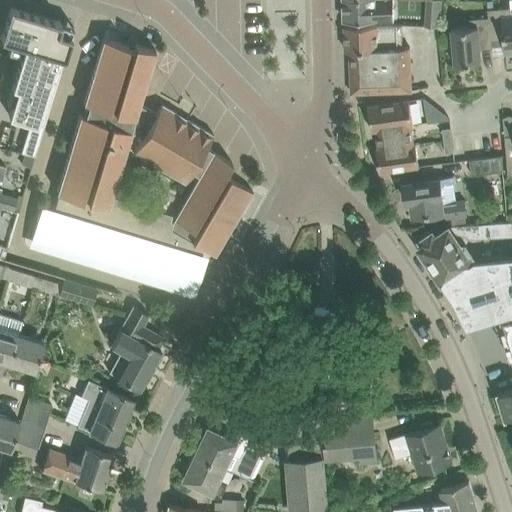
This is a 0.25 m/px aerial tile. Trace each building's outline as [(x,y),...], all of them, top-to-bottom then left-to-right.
[(343,0),(344,20),(364,19),(394,18),(394,11),(394,6),(393,0),(343,0)] [(34,154),(70,34),(57,30),(60,22),(60,20),(10,5),(0,36),(24,43),(22,52),(21,51),(6,100),(11,101),(8,113),(30,120),(21,151),(34,154)] [(504,51),(511,50),(511,12),(511,13),(510,7),(488,9),(489,17),(491,47),(493,47),(492,39),(503,38),(504,51)] [(426,9),(425,25),(438,26),(439,10),(426,9)] [(480,48),(491,47),(489,17),(468,18),(469,26),(451,28),(454,64),(481,61),(480,48)] [(345,49),(409,47),(409,46),(402,47),(401,24),(377,25),(377,24),(364,24),(344,25),(345,49)] [(224,174),(232,162),(213,151),(205,146),(213,133),(161,103),(156,113),(139,103),(155,49),(134,43),(133,48),(127,47),(128,44),(104,37),(102,37),(83,101),(86,102),(87,102),(88,103),(84,114),(79,113),(77,120),(62,172),(56,190),(58,191),(52,211),(45,209),(35,242),(190,289),(198,263),(202,247),(215,254),(248,198),(253,190),(230,177),(224,174)] [(409,47),(345,49),(345,50),(350,50),(350,70),(410,69),(409,47)] [(350,70),(351,92),(411,90),(410,69),(350,70)] [(409,99),(368,105),(371,129),(413,123),(409,99)] [(431,121),(443,119),(442,111),(430,112),(431,121)] [(376,149),(376,150),(416,144),(415,143),(413,144),(411,124),(413,124),(413,123),(371,129),(371,130),(376,129),(379,149),(376,149)] [(442,128),(444,140),(452,139),(450,127),(442,128)] [(452,139),(444,140),(446,152),(454,151),(452,139)] [(416,144),(376,150),(379,172),(419,166),(416,144)] [(24,153),(20,163),(30,166),(33,156),(24,153)] [(469,159),(471,174),(503,170),(501,155),(469,159)] [(0,206),(12,210),(16,196),(1,192),(2,188),(0,187),(0,179),(1,180),(4,165),(0,163),(0,206)] [(466,214),(464,200),(457,200),(454,175),(403,182),(406,201),(411,200),(413,215),(441,211),(442,217),(466,214)] [(441,280),(474,258),(465,243),(460,243),(454,235),(458,233),(462,238),(511,235),(511,222),(511,221),(452,224),(435,236),(432,232),(420,239),(423,244),(419,247),(441,280)] [(511,255),(474,258),(441,280),(454,299),(467,326),(498,317),(511,313),(511,255)] [(10,268),(0,265),(0,275),(7,278),(10,268)] [(32,286),(35,276),(10,268),(7,278),(32,286)] [(58,293),(60,284),(35,276),(32,286),(58,293)] [(60,284),(58,293),(91,303),(96,286),(62,276),(60,284)] [(113,373),(121,377),(139,387),(160,350),(156,348),(163,336),(142,324),(148,314),(134,306),(121,328),(120,327),(111,344),(120,349),(109,369),(114,372),(113,373)] [(316,364),(329,364),(330,384),(318,384),(318,407),(372,406),(371,383),(345,384),(343,307),(315,308),(316,364)] [(0,359),(9,362),(18,333),(22,319),(0,312),(0,359)] [(511,313),(498,317),(499,320),(501,320),(505,335),(504,336),(511,362),(511,313)] [(9,362),(35,370),(44,341),(18,333),(9,362)] [(135,398),(116,390),(88,378),(81,395),(88,398),(86,403),(77,424),(116,441),(126,420),(135,398)] [(511,387),(498,392),(506,418),(511,415),(511,387)] [(22,416),(44,425),(51,404),(29,397),(22,416)] [(327,460),(323,416),(323,414),(286,410),(294,511),(323,511),(328,511),(324,460),(327,460)] [(323,416),(327,460),(360,457),(360,461),(377,459),(372,412),(323,416)] [(0,445),(10,449),(13,439),(19,420),(0,414),(0,445)] [(37,446),(44,425),(22,416),(15,438),(37,446)] [(419,470),(452,460),(440,421),(435,423),(430,420),(422,423),(419,428),(407,432),(407,433),(390,438),(396,456),(413,451),(419,470)] [(196,452),(226,466),(251,477),(268,442),(236,427),(231,437),(209,426),(196,452)] [(41,469),(82,482),(101,488),(112,454),(85,445),(81,457),(48,447),(41,469)] [(226,466),(196,452),(184,478),(221,496),(227,483),(220,480),(226,466)] [(395,511),(479,511),(469,480),(440,489),(444,500),(394,505),(395,511)] [(23,495),(19,511),(71,511),(40,504),(41,500),(23,495)] [(215,510),(244,511),(244,498),(222,497),(222,501),(215,501),(215,510)]
